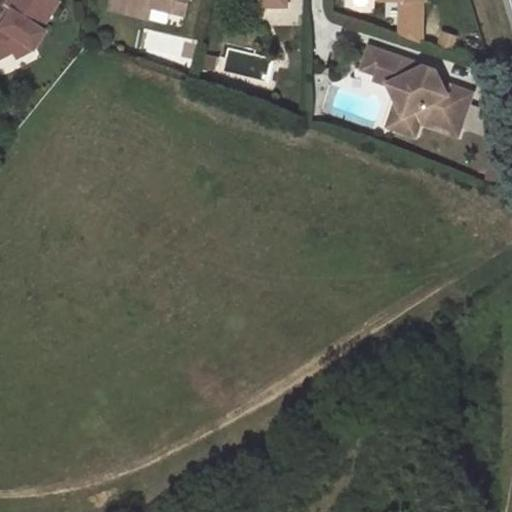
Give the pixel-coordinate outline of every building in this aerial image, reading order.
[(41,27),(58,0),(8,0),(5,6),(7,8),(3,14),(7,17),(1,25),(0,24),(0,55),(12,50),(20,38),(34,46),(44,30),(41,27)] [(150,10),(112,0),(110,8),(148,17),(150,10)] [(112,0),(150,10),(151,5),(152,0),(153,0),(171,5),(170,10),(184,13),(187,0),(112,0)] [(152,0),(151,5),(170,10),(171,5),(153,0),(152,0)] [(400,0),(400,30),(420,37),(421,0),(400,0)] [(180,27),(183,15),(156,8),(153,20),(180,27)] [(420,42),(420,37),(400,30),(400,35),(420,42)] [(443,32),(437,48),(449,52),(454,36),(443,32)] [(16,56),(34,46),(20,38),(12,50),(16,56)] [(459,134),(474,92),(443,82),(435,79),(428,66),(370,47),(362,68),(377,73),(385,76),(389,84),(397,100),(405,115),(400,130),(416,135),(421,121),(459,134)] [(435,79),(443,82),(435,69),(428,66),(435,79)] [(385,76),(377,73),(375,79),(389,84),(385,76)] [(388,126),(400,130),(405,115),(397,100),(388,126)]
